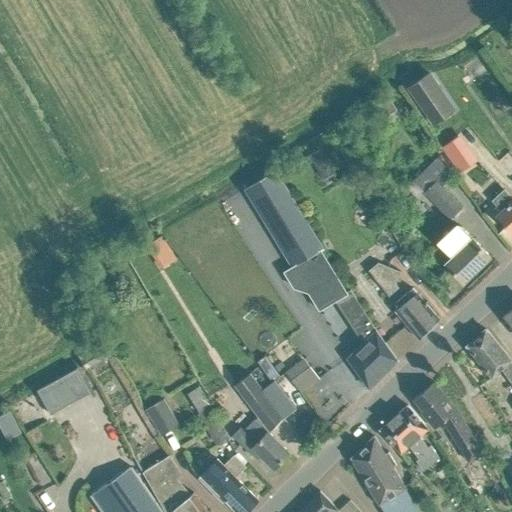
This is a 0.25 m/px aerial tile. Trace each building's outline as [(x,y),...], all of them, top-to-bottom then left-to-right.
[(428,72),(407,87),(422,108),(443,93),(428,72)] [(461,134),(443,146),(459,171),(478,159),(461,134)] [(320,148),(309,154),(322,179),(333,174),(320,148)] [(277,169),(245,187),(291,265),(322,246),(277,169)] [(450,219),(463,206),(437,179),(424,191),(450,219)] [(511,197),(505,190),(493,201),(503,211),(497,217),(511,233),(511,197)] [(457,221),(437,240),(443,247),(452,257),(446,263),(463,281),(490,256),(473,237),(472,238),(463,228),(457,221)] [(153,256),(169,245),(162,235),(146,245),(153,256)] [(347,291),(321,249),(286,271),(295,286),(309,290),(321,308),(337,298),(364,340),(347,356),(369,387),(397,359),(350,289),(347,291)] [(389,293),(398,286),(395,283),(400,270),(379,262),(370,269),(389,293)] [(419,338),(439,318),(413,286),(398,298),(402,303),(395,309),(419,338)] [(511,361),(511,360),(486,328),(467,345),(491,376),(501,368),(511,382),(511,361)] [(106,361),(113,357),(105,344),(81,359),(87,369),(104,357),(106,361)] [(291,365),(305,388),(325,376),(311,353),(291,365)] [(63,374),(77,399),(90,392),(77,367),(63,374)] [(290,452),(269,432),(278,423),(284,417),(250,372),(234,384),(257,416),(244,430),(240,426),(232,435),(257,459),(261,455),(274,468),(290,452)] [(64,406),(77,399),(63,374),(50,382),(64,406)] [(483,452),(457,408),(433,381),(413,398),(423,410),(422,414),(434,428),(443,421),(468,461),(483,452)] [(51,413),(64,406),(50,382),(37,389),(51,413)] [(230,438),(199,385),(188,392),(219,445),(230,438)] [(160,435),(178,424),(162,397),(144,408),(160,435)] [(427,446),(419,436),(427,428),(407,404),(380,429),(399,452),(408,445),(418,458),(415,460),(422,469),(438,457),(429,445),(427,446)] [(0,424),(7,438),(21,431),(10,410),(0,414),(0,424)] [(419,511),(393,467),(397,464),(388,451),(385,453),(374,435),(351,457),(354,461),(353,461),(375,499),(376,498),(383,511),(419,511)] [(217,457),(198,477),(222,501),(225,499),(238,511),(244,511),(258,499),(235,476),(245,465),(234,453),(224,463),(217,457)] [(171,511),(208,511),(193,492),(190,494),(178,478),(181,472),(169,454),(143,471),(166,511),(168,511),(170,511),(171,511)] [(163,511),(133,467),(93,496),(104,511),(163,511)] [(339,511),(320,490),(297,511),(339,511)]
